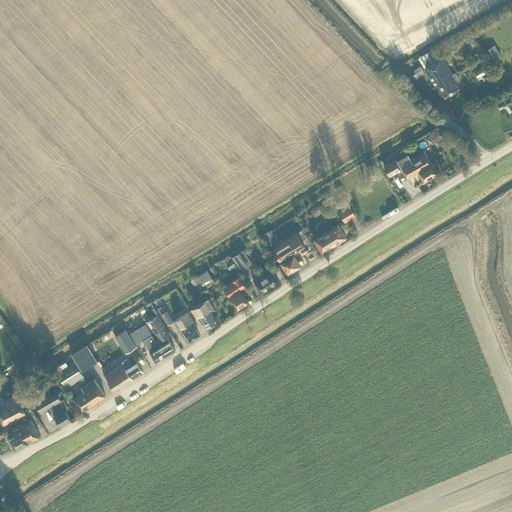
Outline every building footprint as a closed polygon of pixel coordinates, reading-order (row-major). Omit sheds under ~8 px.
[(502,57),(495,45),(486,50),(493,62),(502,57)] [(426,66),(435,61),(428,51),(420,56),(426,66)] [(424,67),(424,68),(435,85),(437,84),(444,96),(458,88),(455,83),(459,80),(455,73),(452,74),(441,57),(440,58),(435,61),(426,66),(424,67)] [(431,134),(436,142),(442,138),(438,130),(431,134)] [(423,182),(438,173),(431,163),(429,159),(424,150),(409,158),(407,155),(397,161),(401,169),(406,178),(417,171),(423,182)] [(389,162),(383,165),(390,176),(401,170),(394,159),(389,162)] [(350,206),(339,212),(344,220),(355,214),(350,206)] [(322,252),(345,237),(337,224),(314,239),(322,252)] [(296,233),(276,246),(268,232),(263,234),(280,261),(288,274),(300,266),(292,254),(304,246),(296,233)] [(253,263),(243,249),(232,256),(241,271),(253,263)] [(230,269),(236,265),(232,259),(226,263),(230,269)] [(210,268),(214,275),(218,272),(214,265),(210,268)] [(279,282),(269,268),(252,279),(261,293),(279,282)] [(213,279),(208,269),(193,278),(196,283),(201,281),(203,285),(213,279)] [(248,302),(240,291),(245,287),(238,277),(232,281),(233,283),(231,284),(230,282),(223,288),(237,309),(248,302)] [(207,330),(218,323),(204,301),(192,308),(201,324),(203,323),(207,330)] [(147,305),(151,312),(155,309),(151,302),(147,305)] [(173,321),(167,310),(161,314),(167,325),(173,321)] [(189,342),(199,335),(196,329),(197,328),(187,312),(175,319),(189,342)] [(166,336),(169,334),(157,314),(147,321),(156,336),(155,336),(158,340),(157,340),(166,355),(175,350),(169,340),(166,336)] [(111,327),(116,335),(125,329),(120,322),(111,327)] [(146,324),(131,333),(137,343),(143,340),(148,347),(147,349),(148,351),(150,351),(156,361),(166,355),(157,340),(156,341),(146,324)] [(125,329),(116,335),(115,335),(125,352),(136,346),(125,329)] [(87,343),(71,353),(77,361),(92,352),(87,344),(87,343)] [(82,370),(97,360),(92,352),(77,361),(82,370)] [(83,376),(74,362),(69,353),(63,357),(65,362),(55,368),(57,372),(56,373),(66,387),(83,376)] [(113,390),(142,371),(136,362),(131,353),(127,356),(128,357),(121,362),(123,364),(104,376),(113,390)] [(23,375),(30,370),(24,363),(17,367),(23,375)] [(82,411),(105,395),(94,379),(81,387),(84,392),(74,399),(82,411)] [(35,402),(35,403),(40,412),(49,407),(60,426),(70,420),(65,410),(68,408),(63,399),(60,400),(56,391),(47,396),(35,402)] [(0,421),(3,427),(20,418),(22,423),(14,428),(14,427),(11,429),(15,435),(10,438),(15,449),(39,436),(30,419),(29,420),(26,415),(15,394),(3,401),(1,398),(0,398),(0,421)]
